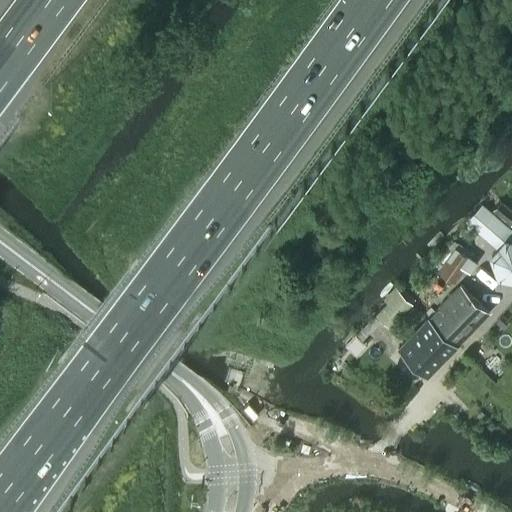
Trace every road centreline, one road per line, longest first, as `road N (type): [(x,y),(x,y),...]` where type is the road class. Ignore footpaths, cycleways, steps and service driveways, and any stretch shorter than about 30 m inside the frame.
road 1 (motorway): [(0,498),(374,0)]
road 2 (residential): [(480,511),(380,468),(245,474)]
road 3 (secondary): [(181,381),(0,243)]
